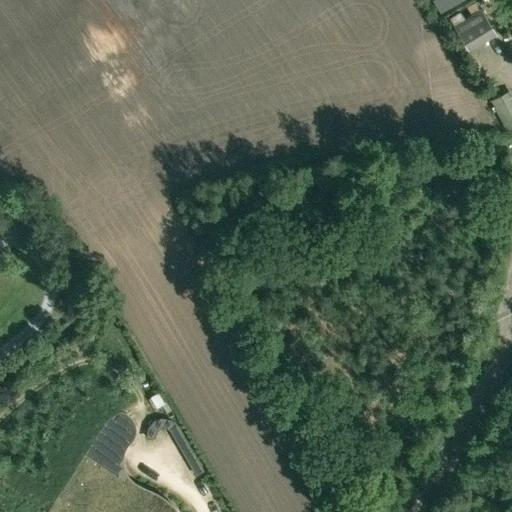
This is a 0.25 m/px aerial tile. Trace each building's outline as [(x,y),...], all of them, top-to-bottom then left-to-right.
[(432,0),(441,14),(465,0),(432,0)] [(463,14),(452,20),(455,24),(453,26),(468,52),(497,34),(481,8),(478,3),(469,9),(472,14),(465,18),(463,14)] [(490,53),(481,59),(495,79),(504,73),(490,53)] [(511,95),(510,91),(489,101),(504,131),(511,127),(511,95)] [(99,434),(48,511),(175,511),(174,510),(166,502),(157,496),(146,492),(135,488),(124,487),(99,434)]
